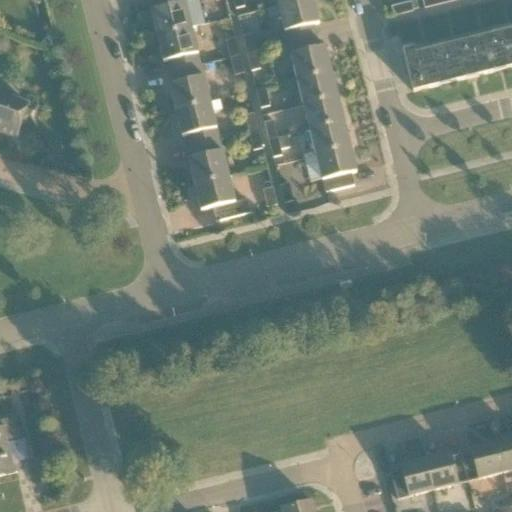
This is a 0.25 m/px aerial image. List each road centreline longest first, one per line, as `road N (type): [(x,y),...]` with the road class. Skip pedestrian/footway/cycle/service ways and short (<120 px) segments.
road 1 (tertiary): [(416,235),(163,295)]
road 2 (residential): [(345,511),(334,471),(156,511)]
road 3 (residential): [(67,321),(115,511)]
road 4 (residential): [(136,189),(89,0)]
road 5 (residential): [(394,138),(358,0)]
road 6 (residential): [(0,173),(98,193),(136,189)]
road 7 (residential): [(394,138),(511,107)]
